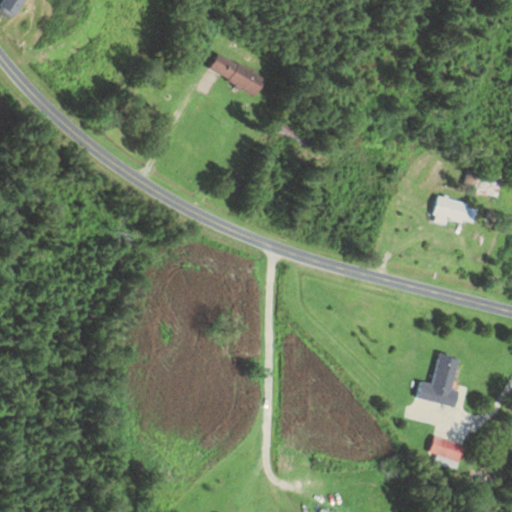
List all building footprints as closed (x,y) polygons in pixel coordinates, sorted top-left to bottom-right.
[(0,0),(0,12),(10,19),(22,0),(0,0)] [(254,95),(263,77),(214,53),(205,70),(254,95)] [(463,219),(463,199),(434,199),(434,219),(463,219)] [(457,357),(437,353),(431,384),(418,381),(414,398),(454,406),(457,390),(450,389),(457,357)] [(463,446),(433,435),(426,454),(434,457),(433,461),(455,469),(463,446)]
